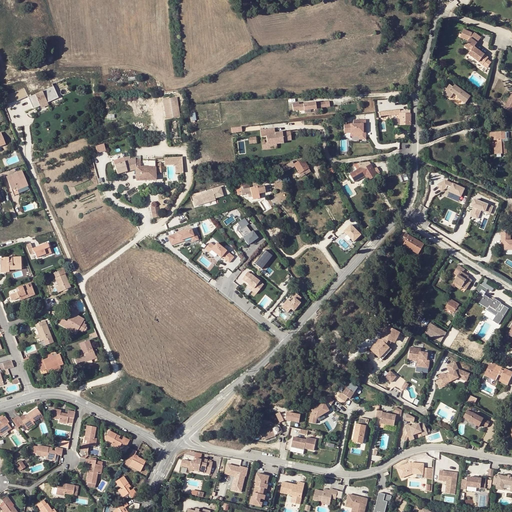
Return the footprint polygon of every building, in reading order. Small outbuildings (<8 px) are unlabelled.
[(476,43),(469,38),(463,47),(469,51),(467,55),(481,65),(486,60),(487,58),(473,47),(476,43)] [(490,62),(486,60),(481,65),(485,68),(490,62)] [(450,84),(443,93),(450,98),(454,93),(458,96),(457,97),(466,104),(471,97),(455,85),(453,87),(450,84)] [(26,98),(32,112),(61,99),(55,85),(26,98)] [(22,91),(4,99),(6,103),(24,95),(22,91)] [(6,103),(8,107),(26,99),(24,95),(6,103)] [(511,97),(509,96),(503,107),(511,111),(511,109),(511,97)] [(176,99),(163,101),(165,120),(179,119),(176,99)] [(316,110),(316,109),(329,107),(329,102),(315,104),(315,103),(298,105),(298,104),(292,105),(293,112),(299,111),(299,112),(316,110)] [(380,113),(380,118),(400,115),(399,126),(411,126),(411,114),(410,114),(410,110),(400,111),(399,111),(380,113)] [(365,127),(365,120),(353,120),(353,124),(344,124),(344,133),(351,133),(351,136),(359,136),(359,139),(365,139),(365,133),(363,133),(363,127),(365,127)] [(259,130),(260,137),(266,137),(266,144),(266,146),(276,145),(283,144),(283,142),(291,141),(290,132),(274,134),(274,129),(259,130)] [(505,141),(505,140),(505,133),(490,133),(491,141),(497,141),(497,143),(496,143),(496,148),(494,149),(495,155),(507,154),(507,148),(506,148),(505,143),(504,143),(503,141),(505,141)] [(95,148),(97,154),(106,152),(104,145),(95,148)] [(140,157),(133,156),(130,156),(124,158),(125,162),(114,165),(118,175),(128,171),(136,171),(136,180),(156,180),(157,172),(157,168),(160,168),(160,161),(141,162),(140,157)] [(163,159),(164,166),(175,165),(175,174),(183,174),(182,158),(163,159)] [(303,158),(293,164),(299,174),(309,168),(303,158)] [(293,164),(292,162),(282,168),(285,173),(295,167),(293,164)] [(369,163),(353,165),(355,168),(357,170),(350,175),(355,183),(364,177),(368,182),(377,176),(376,175),(379,173),(376,168),(373,169),(369,163)] [(311,172),(309,168),(299,174),(301,178),(311,172)] [(12,193),(28,187),(22,172),(6,178),(12,193)] [(445,180),(438,185),(442,191),(446,189),(450,190),(450,192),(461,197),(465,189),(445,180)] [(235,183),(236,190),(238,190),(241,190),(242,194),(242,195),(247,194),(248,198),(252,197),(252,200),(259,198),(258,194),(265,193),(264,186),(257,188),(257,187),(250,189),(250,187),(249,181),(246,181),(242,182),(237,183),(235,183)] [(29,190),(28,187),(12,193),(13,196),(29,190)] [(212,192),(192,198),(194,207),(215,201),(214,199),(222,197),(220,188),(212,190),(212,192)] [(493,207),(475,199),(472,206),(474,207),(470,219),(477,222),(481,210),(490,214),(493,207)] [(25,211),(37,207),(35,202),(23,206),(25,211)] [(158,205),(150,206),(152,219),(160,217),(158,205)] [(244,220),(237,225),(241,230),(246,226),(248,225),(244,220)] [(361,235),(350,225),(343,232),(354,242),(361,235)] [(251,232),(246,226),(241,230),(238,232),(248,245),(258,238),(253,231),(251,232)] [(168,237),(171,245),(180,242),(179,241),(184,239),(191,237),(192,242),(198,240),(196,233),(193,234),(191,229),(168,237)] [(501,233),(501,241),(504,241),(505,244),(505,250),(511,249),(511,240),(510,241),(510,233),(501,233)] [(403,238),(404,239),(407,240),(406,243),(405,242),(403,245),(418,255),(424,245),(405,234),(403,238)] [(210,242),(205,249),(209,253),(211,250),(221,258),(222,257),(229,263),(234,257),(217,243),(214,246),(210,242)] [(46,256),(51,254),(48,248),(50,247),(48,243),(32,249),(30,244),(26,245),(29,255),(34,253),(36,257),(39,256),(39,257),(45,255),(46,256)] [(270,256),(264,251),(254,265),(259,269),(270,256)] [(261,271),(272,257),(270,256),(259,269),(261,271)] [(21,270),(20,257),(3,258),(3,261),(0,260),(0,272),(8,273),(8,270),(21,270)] [(457,276),(453,283),(461,288),(465,290),(472,281),(468,278),(468,277),(462,274),(464,270),(458,266),(453,274),(457,276)] [(65,274),(63,270),(54,273),(54,275),(56,278),(54,278),(57,286),(55,287),(57,293),(70,288),(64,275),(65,274)] [(242,279),(245,282),(260,289),(264,285),(248,272),(242,279)] [(481,296),(483,297),(484,295),(487,290),(491,292),(493,289),(486,284),(488,281),(484,279),(481,285),(479,284),(475,292),(479,294),(480,293),(482,295),(481,296)] [(260,289),(245,282),(248,284),(247,286),(246,287),(256,294),(260,289)] [(19,301),(34,295),(30,283),(17,288),(18,291),(9,295),(11,300),(18,298),(19,301)] [(295,291),(290,297),(293,300),(291,303),(287,301),(281,308),(288,313),(290,310),(293,312),(300,304),(297,302),(300,299),(298,296),(299,295),(295,291)] [(484,295),(483,297),(479,304),(486,308),(488,307),(498,313),(495,316),(492,321),(498,325),(508,309),(500,304),(501,303),(494,298),(492,300),(484,295)] [(454,313),(458,307),(459,305),(450,300),(445,307),(454,313)] [(74,309),(70,307),(66,314),(69,316),(65,325),(76,332),(83,319),(76,315),(78,312),(73,310),(74,309)] [(443,310),(452,316),(454,313),(445,307),(443,310)] [(454,313),(452,316),(455,318),(461,309),(458,307),(454,313)] [(488,307),(486,308),(485,311),(486,312),(486,311),(495,316),(498,313),(488,307)] [(34,325),(38,335),(41,341),(51,337),(44,321),(34,325)] [(446,333),(430,323),(425,332),(441,341),(446,333)] [(374,345),(370,350),(380,358),(389,348),(389,347),(392,341),(396,343),(401,334),(386,326),(383,334),(380,339),(378,342),(377,343),(379,345),(377,348),(374,345)] [(505,333),(503,337),(500,341),(507,345),(510,339),(511,337),(505,333)] [(79,344),(83,355),(84,355),(85,356),(83,357),(75,360),(77,368),(82,366),(81,364),(85,362),(84,361),(95,356),(93,351),(92,351),(88,341),(79,344)] [(420,359),(419,365),(429,366),(429,361),(428,361),(429,354),(421,352),(421,349),(410,347),(409,358),(420,359)] [(389,348),(380,358),(382,360),(392,350),(389,348)] [(63,366),(59,355),(52,357),(51,354),(47,355),(48,358),(42,360),(42,359),(37,361),(41,371),(46,369),(47,372),(63,366)] [(420,359),(409,358),(409,360),(417,361),(417,366),(429,368),(429,366),(419,365),(420,359)] [(6,375),(9,374),(7,369),(13,367),(11,361),(2,364),(4,371),(5,370),(6,375)] [(495,380),(497,377),(489,372),(494,364),(491,361),(484,373),(495,380)] [(446,383),(449,383),(458,378),(466,381),(469,374),(458,370),(455,363),(447,367),(450,374),(446,376),(445,374),(439,377),(441,381),(443,384),(446,383)] [(489,372),(497,377),(498,375),(501,376),(499,379),(503,382),(505,379),(509,381),(511,376),(501,370),(502,368),(494,364),(489,372)] [(391,371),(386,376),(392,382),(397,377),(391,371)] [(441,381),(437,382),(441,390),(450,385),(449,383),(446,383),(443,384),(441,381)] [(351,382),(343,393),(341,392),(338,396),(343,399),(346,401),(348,397),(350,399),(353,396),(358,387),(351,382)] [(326,400),(326,401),(331,405),(334,401),(328,397),(326,400)] [(329,411),(329,409),(326,405),(325,403),(312,410),(314,413),(311,414),(310,422),(316,423),(317,418),(329,411)] [(401,422),(402,410),(396,407),(393,412),(396,414),(396,415),(382,413),(381,420),(380,424),(394,426),(395,421),(401,422)] [(18,416),(12,420),(16,426),(17,428),(23,424),(27,430),(34,425),(33,422),(42,416),(36,408),(27,415),(28,416),(25,418),(24,416),(23,415),(19,418),(18,416)] [(58,420),(58,423),(66,424),(67,422),(71,423),(73,418),(74,412),(68,411),(67,414),(64,413),(60,413),(60,410),(52,408),(50,418),(58,420)] [(490,422),(467,410),(464,417),(469,420),(468,421),(479,427),(481,423),(487,427),(490,422)] [(280,412),(276,414),(276,415),(280,423),(284,421),(281,413),(280,412)] [(287,412),(286,420),(299,422),(301,415),(300,415),(289,412),(287,412)] [(414,418),(407,413),(406,420),(415,422),(414,418)] [(0,435),(1,436),(8,431),(12,428),(8,423),(9,422),(5,417),(0,420),(0,422),(1,424),(0,424),(0,435)] [(365,437),(368,420),(360,418),(359,425),(356,425),(353,442),(363,443),(364,437),(365,437)] [(406,427),(407,429),(402,439),(407,441),(409,436),(410,438),(415,437),(415,435),(423,433),(424,437),(429,436),(429,434),(431,433),(430,430),(428,430),(426,425),(425,424),(412,427),(411,426),(406,427)] [(279,425),(277,426),(273,427),(272,428),(275,435),(275,436),(276,435),(282,433),(282,432),(283,432),(280,425),(279,425)] [(86,426),(84,437),(87,437),(86,441),(85,444),(82,444),(81,450),(85,451),(87,452),(89,446),(95,447),(96,439),(94,438),(96,428),(86,426)] [(271,427),(262,431),(262,433),(266,440),(275,436),(271,427)] [(115,437),(117,435),(109,431),(104,439),(111,443),(110,446),(118,450),(121,444),(126,446),(129,440),(123,437),(121,440),(118,438),(115,437)] [(307,437),(306,440),(293,438),(292,447),(305,449),(305,448),(314,450),(316,439),(307,437)] [(68,447),(69,441),(60,439),(58,445),(68,447)] [(58,455),(61,456),(61,455),(61,454),(62,449),(55,448),(55,451),(51,450),(48,450),(48,447),(37,445),(37,447),(33,446),(32,453),(36,454),(35,455),(46,457),(46,459),(54,461),(56,454),(58,455)] [(136,451),(133,450),(128,458),(132,460),(129,466),(140,472),(145,461),(140,458),(139,460),(133,457),(134,455),(136,451)] [(86,459),(85,463),(91,464),(91,468),(90,472),(87,472),(85,482),(89,483),(95,484),(97,474),(100,474),(101,466),(101,465),(95,464),(96,460),(96,459),(91,458),(90,460),(88,459),(86,459)] [(199,470),(199,471),(205,473),(205,472),(210,473),(213,462),(207,461),(208,459),(202,458),(201,459),(196,458),(196,460),(193,460),(190,461),(182,459),(180,466),(188,468),(193,466),(195,466),(194,469),(199,470)] [(24,467),(20,461),(15,464),(19,470),(24,467)] [(226,463),(224,474),(233,476),(230,490),(242,492),(247,467),(226,463)] [(404,480),(413,474),(417,474),(418,471),(424,471),(424,464),(411,463),(398,470),(404,480)] [(434,469),(426,468),(425,479),(433,479),(434,469)] [(458,473),(440,471),(438,480),(447,481),(446,493),(455,494),(458,473)] [(268,481),(270,476),(257,473),(255,481),(256,481),(253,497),(252,496),(250,504),(262,507),(263,502),(261,502),(261,499),(264,499),(265,500),(266,495),(263,495),(265,488),(267,489),(268,485),(268,484),(265,484),(266,481),(268,481)] [(497,485),(497,486),(504,487),(505,484),(511,485),(511,491),(511,476),(511,477),(509,476),(499,475),(498,476),(495,476),(493,484),(497,485)] [(131,499),(132,498),(137,495),(133,489),(130,491),(128,488),(126,485),(128,484),(123,476),(115,482),(119,489),(117,491),(122,497),(128,494),(131,499)] [(468,480),(462,479),(461,489),(467,489),(467,486),(486,488),(487,479),(468,477),(468,480)] [(74,486),(65,484),(65,487),(62,486),(58,485),(58,479),(54,478),(53,488),(56,488),(55,495),(64,496),(64,494),(72,495),(74,486)] [(300,505),(305,484),(299,482),(298,485),(298,486),(294,486),(294,484),(283,482),(281,493),(293,496),(292,503),(300,505)] [(323,493),(315,491),(313,500),(321,502),(322,500),(330,502),(331,499),(335,500),(337,492),(332,491),(332,492),(329,491),(324,490),(323,493)] [(373,511),(384,511),(389,494),(378,492),(373,511)] [(363,511),(366,500),(348,495),(345,504),(355,506),(353,511),(363,511)] [(3,502),(0,504),(0,507),(0,508),(0,507),(0,509),(1,511),(16,511),(14,508),(13,510),(10,507),(8,504),(11,502),(7,496),(1,500),(3,502)] [(203,501),(191,497),(189,503),(201,506),(203,501)] [(39,509),(41,511),(55,511),(54,509),(52,510),(47,503),(46,504),(43,500),(37,505),(39,509)] [(124,511),(123,509),(125,508),(128,506),(125,502),(118,508),(112,511),(124,511)] [(208,509),(215,511),(217,504),(211,503),(208,509)]
